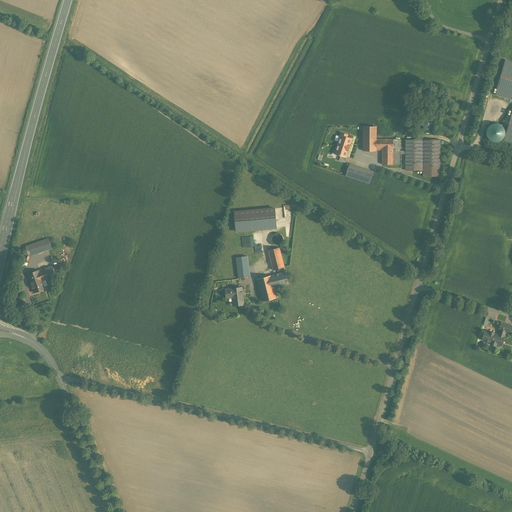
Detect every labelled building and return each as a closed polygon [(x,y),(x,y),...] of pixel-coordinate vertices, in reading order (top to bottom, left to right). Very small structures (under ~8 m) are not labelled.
[(511,62),(505,60),(495,94),(511,98),(511,62)] [(422,127),(431,129),(433,119),(425,117),(422,127)] [(487,129),(486,131),(486,133),(486,135),(487,137),(488,138),(490,140),(491,141),(493,142),(495,142),(497,142),(499,141),(501,140),(502,139),(504,137),(504,135),(505,133),(505,131),(504,129),(503,127),(502,126),(500,125),(498,124),(496,123),(494,123),(493,124),(491,125),(489,126),(488,127),(487,129)] [(376,126),(363,126),(363,151),(376,151),(376,150),(376,139),(376,126)] [(347,135),(341,132),(337,145),(334,154),(340,156),(345,157),(347,151),(348,151),(350,145),(349,145),(351,138),(347,137),(347,135)] [(393,139),(376,139),(376,150),(382,150),(382,148),(393,148),(393,139)] [(393,148),(382,148),(382,150),(382,164),(399,164),(400,154),(400,151),(400,139),(393,139),(393,148)] [(422,139),(406,139),(405,151),(400,151),(400,154),(405,154),(405,170),(422,170),(422,139)] [(440,140),(424,139),(423,170),(423,176),(439,176),(440,140)] [(373,172),(349,164),(346,175),(370,183),(373,172)] [(274,208),(234,212),(236,228),(241,228),(241,230),(276,227),(274,208)] [(273,235),(275,242),(283,240),(281,233),(273,235)] [(48,238),(25,246),(29,257),(52,249),(48,238)] [(283,247),(268,250),(273,270),(287,266),(283,247)] [(245,256),(236,257),(238,277),(248,276),(245,256)] [(54,263),(23,274),(30,294),(47,289),(44,280),(58,276),(54,263)] [(283,271),(257,279),(259,288),(273,284),(273,287),(286,284),(283,271)] [(273,284),(259,288),(262,301),(276,297),(273,287),(273,284)] [(240,287),(225,289),(226,297),(236,296),(236,301),(234,301),(233,302),(233,305),(243,304),(242,296),(241,296),(241,292),(242,292),(242,291),(241,291),(240,287)] [(511,325),(502,322),(501,322),(501,323),(499,329),(505,331),(509,332),(508,332),(509,333),(509,332),(511,326),(511,325)] [(498,335),(493,333),(493,332),(490,331),(489,332),(485,331),(485,330),(484,331),(485,331),(482,339),(491,342),(490,344),(495,345),(496,344),(500,345),(501,345),(503,337),(504,337),(503,336),(505,331),(500,330),(498,335)]
